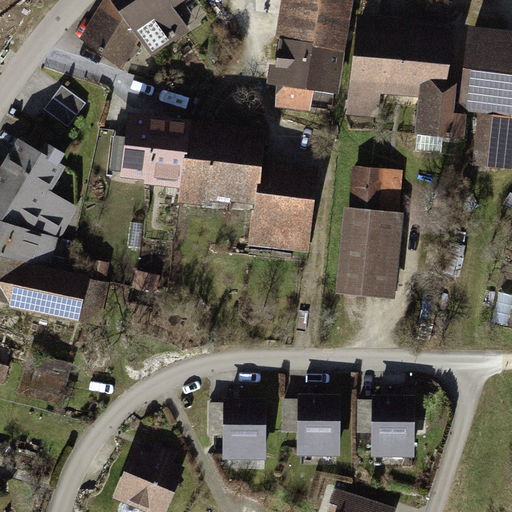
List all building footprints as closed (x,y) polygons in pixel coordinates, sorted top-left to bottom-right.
[(113,0),(89,38),(122,65),(141,37),(152,55),(189,29),(169,3),(174,0),(113,0)] [(349,0),(282,0),(270,109),(309,111),(310,92),(344,95),(342,116),(364,118),(367,96),(411,102),(408,133),(457,137),(459,118),(443,113),(450,30),(398,25),(399,18),(348,14),(349,0)] [(511,34),(461,29),(453,114),(470,117),(467,168),(511,171),(511,34)] [(46,106),(71,124),(89,100),(64,82),(46,106)] [(262,126),(115,112),(108,179),(172,185),(170,201),(247,208),(243,251),(307,257),(316,167),(259,162),(262,126)] [(60,164),(8,140),(0,151),(0,309),(67,327),(79,275),(48,267),(71,204),(43,192),(60,164)] [(346,209),(335,209),(330,294),(390,298),(399,171),(349,168),(346,209)] [(105,298),(106,274),(86,273),(85,297),(105,298)] [(40,350),(29,390),(62,398),(73,358),(40,350)] [(332,396),(290,396),(291,455),(333,454),(332,396)] [(406,396),(365,396),(366,453),(407,453),(406,396)] [(259,399),(216,399),(217,459),(259,458),(259,399)] [(160,511),(181,465),(128,443),(105,497),(139,511),(160,511)] [(389,511),(390,509),(333,491),(325,511),(389,511)]
